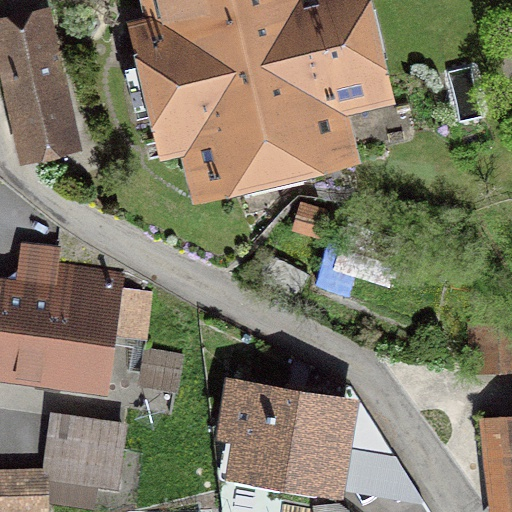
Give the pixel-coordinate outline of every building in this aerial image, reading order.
[(195,133),(206,182),(337,151),(326,102),(376,90),(354,0),(163,0),(166,12),(172,10),(175,24),(145,31),(171,139),(195,133)] [(0,18),(0,34),(21,143),(67,133),(42,10),(0,18)] [(23,245),(18,288),(0,285),(0,367),(99,381),(108,329),(141,335),(141,292),(114,288),(116,276),(54,266),(56,249),(23,245)] [(511,327),(472,330),(473,367),(511,366),(511,327)] [(147,346),(141,383),(184,390),(190,353),(147,346)] [(240,467),(331,483),(345,404),(234,385),(228,427),(246,430),(240,467)] [(0,471),(0,511),(45,511),(45,475),(115,485),(123,424),(53,414),(45,470),(0,471)] [(511,509),(511,415),(484,418),(494,511),(511,509)]
